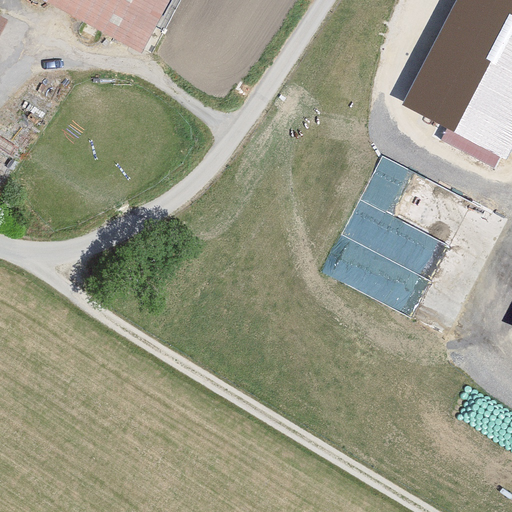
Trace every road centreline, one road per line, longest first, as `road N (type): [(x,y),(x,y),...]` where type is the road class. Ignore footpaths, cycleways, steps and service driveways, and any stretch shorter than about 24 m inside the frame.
road 1 (track): [(429,511),(116,323),(28,251)]
road 2 (unclassified): [(326,0),(236,133),(184,193),(72,250),(0,245)]
